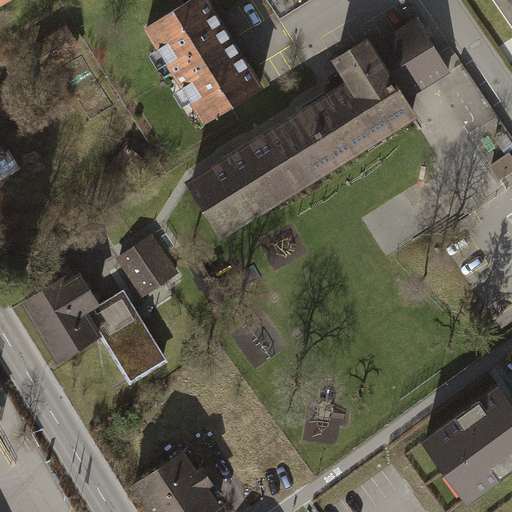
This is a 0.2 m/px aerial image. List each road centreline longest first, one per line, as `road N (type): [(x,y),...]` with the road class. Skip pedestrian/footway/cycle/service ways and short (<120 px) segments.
road 1 (track): [(301,500),(511,343)]
road 2 (primary): [(114,511),(0,327)]
road 3 (residential): [(511,107),(438,0)]
